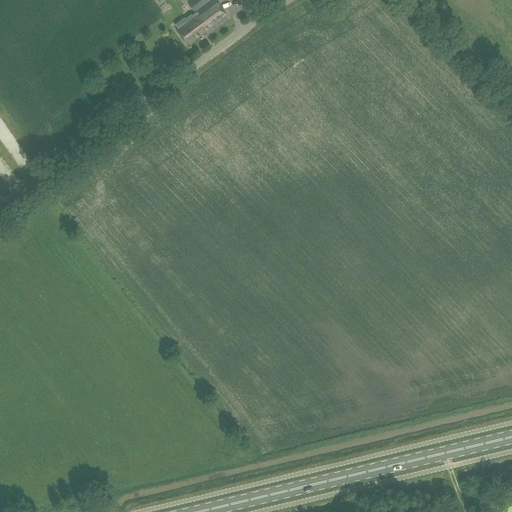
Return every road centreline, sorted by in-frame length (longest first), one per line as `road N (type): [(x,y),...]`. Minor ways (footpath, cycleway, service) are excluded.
road 1 (unclassified): [(0,205),(291,0)]
road 2 (primary): [(212,511),(511,441)]
